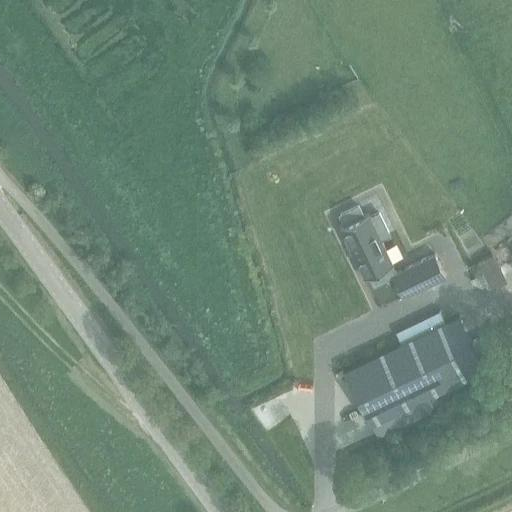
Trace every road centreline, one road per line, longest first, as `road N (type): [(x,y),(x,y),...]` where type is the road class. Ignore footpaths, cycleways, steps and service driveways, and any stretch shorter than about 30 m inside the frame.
road 1 (tertiary): [(221,511),(0,207)]
road 2 (track): [(0,291),(179,453)]
